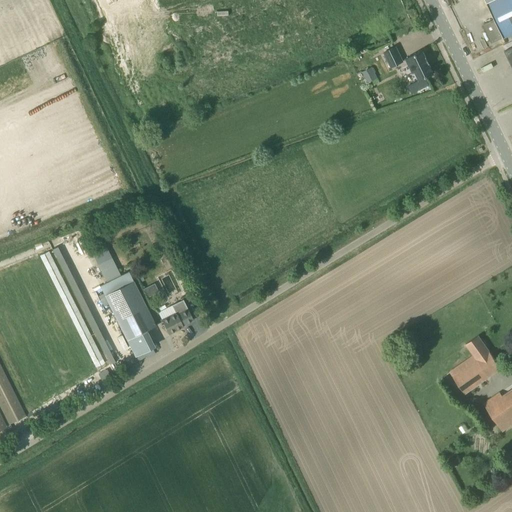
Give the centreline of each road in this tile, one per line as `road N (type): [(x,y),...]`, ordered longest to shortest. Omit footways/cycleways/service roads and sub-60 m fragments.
road 1 (unclassified): [(0,461),(506,154)]
road 2 (tertiary): [(506,154),(431,0)]
